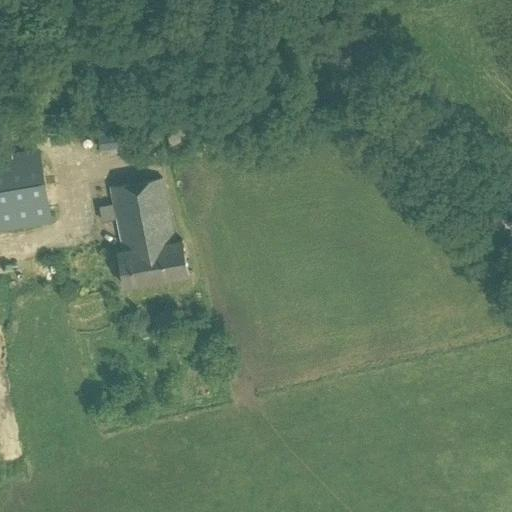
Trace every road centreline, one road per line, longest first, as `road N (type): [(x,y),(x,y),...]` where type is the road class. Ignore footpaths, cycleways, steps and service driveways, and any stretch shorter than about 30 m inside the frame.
road 1 (track): [(361,79),(0,118)]
road 2 (unclassified): [(511,232),(283,0)]
